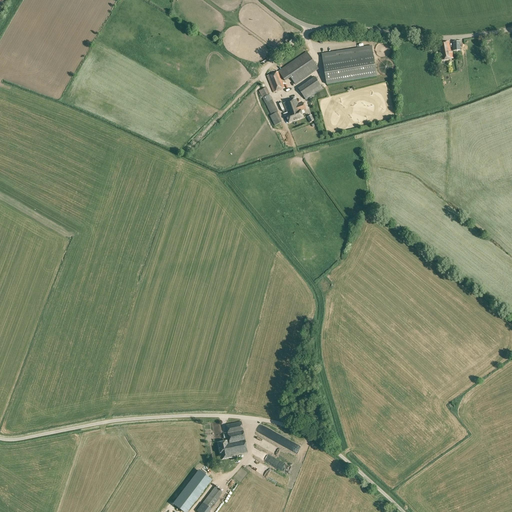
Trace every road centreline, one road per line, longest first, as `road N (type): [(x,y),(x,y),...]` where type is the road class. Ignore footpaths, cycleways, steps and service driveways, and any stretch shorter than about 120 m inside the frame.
road 1 (unclassified): [(403,511),(326,444),(255,418),(119,419),(0,438)]
road 2 (unclassified): [(511,28),(450,37),(322,28),(265,0)]
